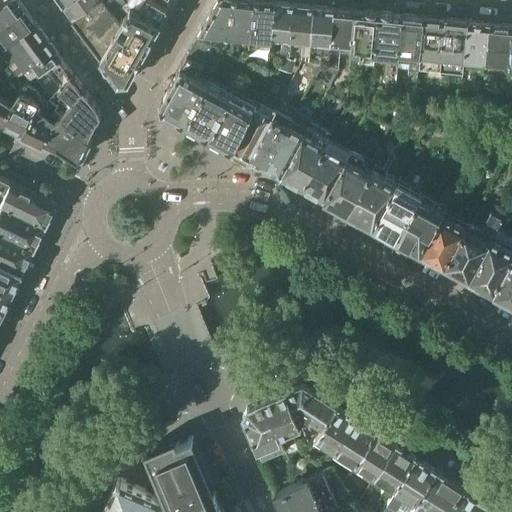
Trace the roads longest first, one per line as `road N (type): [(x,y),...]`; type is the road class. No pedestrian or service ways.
road 1 (residential): [(511,336),(278,211),(227,198),(168,204)]
road 2 (residential): [(511,491),(301,360),(206,394)]
road 3 (residential): [(0,410),(54,292),(98,241)]
road 4 (residential): [(76,511),(108,438),(206,394)]
road 5 (residential): [(206,394),(145,255)]
road 6 (residential): [(129,119),(39,0)]
road 7 (residential): [(197,0),(129,119)]
road 8 (residential): [(258,511),(206,394)]
